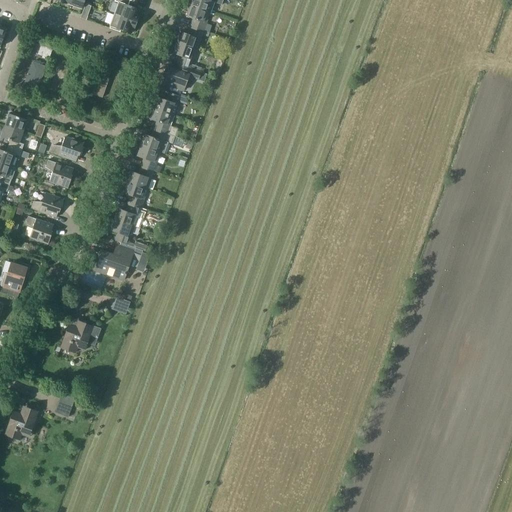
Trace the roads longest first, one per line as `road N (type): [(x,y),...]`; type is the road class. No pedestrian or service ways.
road 1 (unclassified): [(0,382),(55,280),(87,253),(118,139)]
road 2 (residential): [(0,99),(118,139)]
